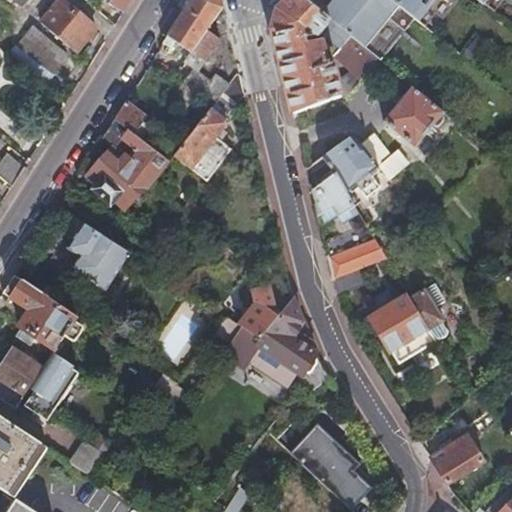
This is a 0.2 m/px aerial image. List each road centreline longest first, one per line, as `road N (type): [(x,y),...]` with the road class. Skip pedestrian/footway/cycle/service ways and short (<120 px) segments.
road 1 (residential): [(415,511),(429,493),(343,366),(307,275),(263,94)]
road 2 (residential): [(0,247),(159,0)]
